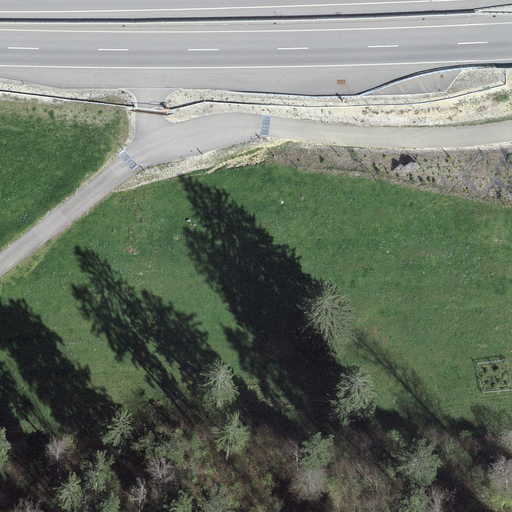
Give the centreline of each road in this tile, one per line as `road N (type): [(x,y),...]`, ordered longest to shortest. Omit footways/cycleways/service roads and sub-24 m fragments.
road 1 (unclassified): [(511,129),(404,137),(249,125),(198,133),(128,160),(0,261)]
road 2 (motorway): [(0,48),(511,40)]
